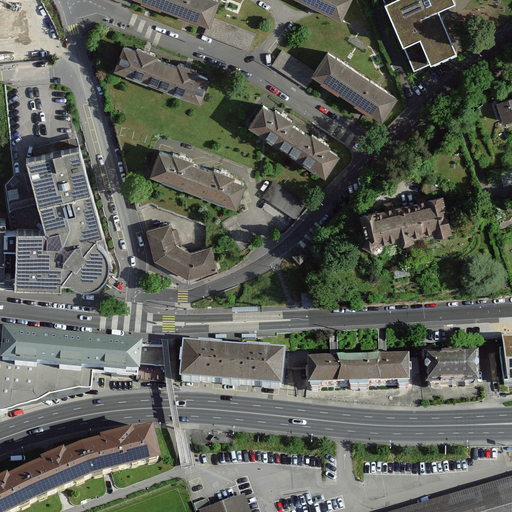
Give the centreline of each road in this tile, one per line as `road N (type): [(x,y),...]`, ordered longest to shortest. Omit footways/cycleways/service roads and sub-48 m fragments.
road 1 (primary): [(0,439),(82,415),(166,407),(376,425),(474,424)]
road 2 (residential): [(136,292),(199,295),(275,261),(421,102),(511,30)]
road 3 (motorway): [(100,0),(511,207)]
road 4 (tertiary): [(135,322),(511,310)]
road 5 (residential): [(136,292),(136,257),(73,0)]
road 6 (motorway): [(511,89),(351,0)]
road 7 (tertiary): [(0,309),(135,322)]
road 8 (unknown): [(475,97),(464,134),(485,184),(511,200)]
